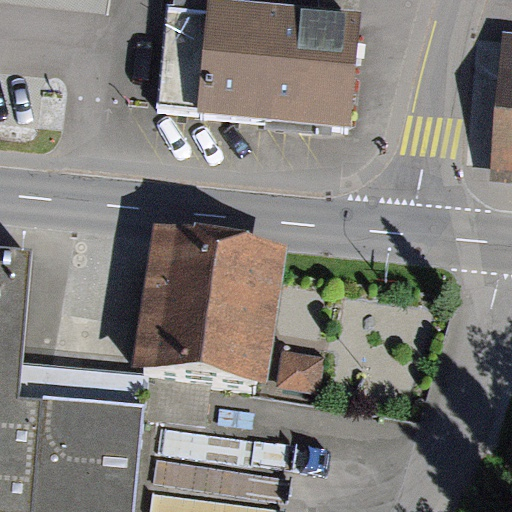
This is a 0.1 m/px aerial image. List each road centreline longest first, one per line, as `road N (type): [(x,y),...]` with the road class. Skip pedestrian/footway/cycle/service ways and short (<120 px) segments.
road 1 (secondary): [(400,228),(0,190)]
road 2 (residential): [(503,243),(448,437),(410,511)]
road 3 (residential): [(462,0),(400,228)]
